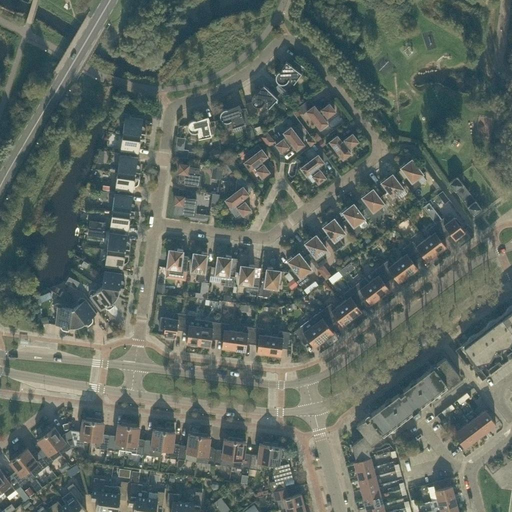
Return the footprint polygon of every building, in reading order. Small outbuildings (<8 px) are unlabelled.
[(301,73),(290,64),(286,61),(286,62),(288,63),(285,67),(284,65),(279,72),(279,71),(276,74),(275,78),(278,82),(281,83),(285,82),(288,79),(293,83),(301,73)] [(281,92),(271,83),(267,88),(264,85),(263,85),(265,87),(262,90),(261,89),(256,94),(255,94),(254,95),(252,96),(251,98),(251,100),(252,102),(253,104),(254,105),(256,106),(259,106),(261,106),(262,104),(264,103),(268,107),(277,98),(276,97),(281,92)] [(329,103),(318,111),(309,99),(298,107),(303,114),(307,111),(320,128),(327,122),(324,118),(335,110),(329,103)] [(220,112),(220,114),(220,116),(221,118),(222,120),(224,121),(226,122),(228,121),(230,120),(231,122),(232,126),(232,127),(244,123),(244,121),(250,119),(246,107),(240,109),(238,104),(238,105),(239,107),(235,109),(234,107),(227,109),(225,109),(223,109),(221,111),(220,112)] [(127,112),(125,112),(124,112),(123,112),(122,113),(122,114),(121,115),(121,116),(121,117),(121,118),(121,119),(122,120),(123,120),(124,120),(123,133),(140,136),(140,133),(145,134),(145,133),(146,129),(146,128),(145,127),(145,126),(144,126),(144,125),(143,125),(142,125),(143,119),(129,117),(129,116),(129,115),(128,114),(127,113),(127,112)] [(214,120),(208,121),(207,117),(207,119),(203,120),(203,118),(195,120),(196,119),(193,119),(191,120),(189,122),(188,124),(187,126),(188,128),(189,130),(190,131),(192,132),(194,132),(196,132),(197,131),(198,137),(198,138),(211,135),(211,133),(217,132),(217,133),(217,132),(214,120)] [(262,126),(255,128),(257,134),(264,132),(262,126)] [(296,149),(304,144),(291,126),(283,132),(286,136),(275,144),(281,151),(292,143),(296,149)] [(268,146),(274,141),(267,132),(261,136),(268,146)] [(140,138),(140,136),(123,133),(120,151),(138,153),(139,147),(140,147),(141,147),(142,146),(143,145),(144,143),(144,140),(144,139),(140,138)] [(347,149),(358,140),(352,133),(341,141),(337,135),(329,141),(330,141),(326,144),(336,157),(339,154),(343,158),(350,152),(347,149)] [(310,145),(315,142),(312,137),(307,140),(310,145)] [(328,158),(317,143),(316,142),(311,146),(317,154),(300,167),(306,174),(310,172),(318,182),(325,177),(317,166),(328,158)] [(261,160),(267,156),(258,143),(245,153),(249,158),(244,161),(250,169),(253,166),(262,176),(269,171),(261,160)] [(137,163),(138,157),(120,155),(117,172),(135,174),(135,172),(140,172),(140,168),(140,167),(140,166),(140,165),(139,164),(138,164),(138,163),(137,163)] [(416,178),(422,173),(411,159),(405,164),(404,162),(399,165),(407,176),(402,179),(411,191),(421,184),(416,178)] [(198,167),(188,166),(181,165),(179,181),(185,182),(184,189),(200,191),(201,183),(198,183),(200,173),(197,172),(198,167)] [(134,177),(135,174),(117,172),(115,189),(133,192),(134,186),(135,186),(135,185),(136,185),(137,185),(138,184),(138,183),(138,182),(139,178),(134,177)] [(403,188),(398,183),(392,174),(386,178),(384,176),(380,180),(388,190),(383,194),(392,206),(401,199),(397,193),(403,188)] [(473,215),(482,208),(457,176),(452,180),(448,182),(473,215)] [(236,191),(225,199),(231,206),(229,208),(236,216),(241,212),(243,214),(249,209),(250,208),(242,198),(248,193),(245,189),(250,186),(244,178),(241,178),(240,180),(237,180),(236,191)] [(435,195),(441,190),(439,187),(436,189),(432,192),(435,195)] [(186,197),(187,190),(179,189),(178,196),(177,196),(175,211),(194,214),(196,199),(186,197)] [(377,207),(383,203),(373,189),(367,193),(365,191),(361,195),(369,205),(364,209),(374,222),(383,215),(377,207)] [(132,202),(132,196),(115,193),(112,211),(130,213),(130,210),(135,211),(135,210),(135,207),(135,205),(135,204),(134,203),(133,202),(132,202)] [(217,207),(219,194),(212,193),(210,206),(217,207)] [(364,218),(360,213),(353,204),(347,208),(346,206),(341,209),(347,217),(342,221),(354,237),(364,230),(363,228),(368,224),(363,218),(364,218)] [(129,216),(130,213),(112,211),(110,228),(128,230),(129,224),(130,224),(131,224),(132,223),(133,222),(133,221),(134,217),(134,216),(129,216)] [(454,218),(454,217),(448,221),(443,217),(435,223),(444,234),(448,231),(455,239),(454,239),(455,239),(456,238),(458,239),(463,235),(463,233),(465,232),(465,231),(464,231),(460,225),(460,223),(456,218),(454,218)] [(344,232),(339,225),(334,218),(328,223),(326,221),(322,224),(330,235),(325,239),(335,252),(344,244),(339,237),(344,232)] [(439,238),(444,234),(435,223),(427,229),(430,235),(425,239),(436,254),(437,253),(439,253),(444,249),(444,247),(446,246),(445,246),(439,238)] [(126,240),(127,235),(109,232),(107,249),(124,251),(125,249),(129,249),(130,249),(129,249),(130,245),(130,244),(130,243),(129,242),(129,241),(128,241),(127,241),(126,240)] [(320,253),(326,249),(316,235),(310,239),(308,237),(304,241),(312,251),(307,255),(317,268),(326,261),(320,253)] [(435,254),(436,254),(425,239),(416,246),(412,241),(407,245),(416,256),(420,252),(426,260),(426,261),(428,260),(430,260),(435,256),(435,254)] [(402,256),(397,260),(408,275),(409,274),(411,275),(416,271),(416,269),(418,268),(417,267),(413,262),(411,259),(416,256),(407,245),(399,251),(402,256)] [(182,255),(183,249),(177,248),(177,250),(169,249),(167,267),(166,276),(185,279),(188,255),(182,255)] [(124,254),(124,251),(107,249),(106,257),(104,258),(102,259),(101,261),(101,263),(103,265),(105,266),(122,268),(123,263),(124,263),(125,263),(126,262),(127,262),(127,261),(128,260),(128,259),(128,255),(129,255),(124,254)] [(205,265),(207,252),(201,251),(201,254),(193,253),(191,270),(198,271),(197,281),(209,282),(211,266),(205,265)] [(305,273),(311,268),(299,253),(293,257),(291,255),(287,259),(293,267),(288,270),(300,286),(309,279),(305,273)] [(229,268),(231,255),(225,254),(225,257),(218,256),(215,274),(223,275),(222,280),(234,282),(235,269),(229,268)] [(397,260),(392,264),(387,260),(379,266),(387,277),(392,273),(398,282),(400,281),(402,281),(407,278),(407,276),(408,275),(397,260)] [(253,278),(254,264),(249,264),(248,266),(241,265),(238,283),(246,284),(245,289),(257,291),(259,278),(253,278)] [(272,269),(273,267),(267,266),(266,272),(260,271),(259,278),(257,291),(257,295),(269,296),(270,287),(277,288),(280,270),(272,269)] [(330,276),(335,281),(345,271),(341,266),(330,276)] [(383,281),(387,277),(379,266),(371,272),(374,278),(369,282),(380,296),(381,296),(383,296),(388,292),(388,290),(390,289),(389,288),(389,289),(383,281)] [(121,279),(122,273),(104,271),(103,271),(102,271),(101,271),(101,272),(100,273),(99,274),(99,275),(99,276),(99,277),(100,277),(100,278),(101,279),(102,279),(103,279),(102,286),(116,294),(120,287),(124,288),(124,287),(125,284),(125,282),(124,281),(123,280),(123,279),(122,279),(121,279)] [(291,289),(298,284),(293,278),(287,283),(291,289)] [(369,282),(364,286),(359,281),(351,288),(359,299),(364,295),(370,303),(370,304),(372,303),(374,303),(379,299),(379,297),(380,296),(369,282)] [(112,302),(116,294),(102,286),(96,291),(95,290),(94,289),(93,289),(92,289),(91,289),(91,290),(90,290),(89,291),(89,292),(89,293),(89,294),(89,295),(89,296),(100,310),(105,307),(105,308),(106,308),(107,308),(108,308),(109,308),(110,308),(111,308),(114,305),(114,306),(114,305),(112,302)] [(354,302),(359,299),(351,288),(343,294),(346,299),(341,303),(352,318),(353,317),(355,317),(360,314),(360,312),(361,311),(361,310),(354,302)] [(84,298),(83,298),(82,297),(81,297),(81,298),(80,298),(79,298),(79,299),(78,300),(78,301),(78,302),(78,303),(78,304),(79,304),(73,308),(77,324),(85,322),(88,325),(91,323),(92,322),(92,321),(93,320),(93,319),(93,318),(92,318),(92,317),(96,313),(85,299),(85,298),(84,298)] [(59,302),(58,302),(57,302),(56,302),(55,303),(54,303),(54,304),(53,304),(53,305),(53,306),(53,307),(53,308),(54,309),(55,310),(56,310),(57,310),(55,324),(61,325),(61,326),(61,327),(61,328),(62,328),(62,329),(63,329),(64,330),(68,330),(69,326),(77,324),(73,308),(61,307),(61,306),(61,305),(61,304),(60,303),(59,303),(59,302)] [(341,303),(335,307),(331,303),(323,309),(331,320),(336,316),(342,324),(342,325),(344,324),(346,324),(351,321),(351,319),(352,318),(341,303)] [(467,341),(455,350),(467,365),(469,363),(482,380),(486,377),(481,369),(476,363),(478,362),(479,362),(489,360),(490,362),(490,361),(489,360),(494,351),(493,350),(495,348),(497,351),(497,350),(495,348),(497,347),(498,348),(508,345),(509,347),(508,345),(511,337),(511,305),(509,306),(508,306),(505,311),(495,319),(490,321),(489,321),(486,326),(476,334),(470,335),(470,336),(467,341)] [(323,309),(309,320),(312,324),(324,339),(326,339),(331,335),(332,333),(333,332),(333,331),(332,332),(328,326),(326,324),(331,320),(323,309)] [(183,327),(184,313),(174,312),(172,318),(165,317),(165,318),(166,318),(165,318),(164,319),(163,325),(164,327),(163,335),(165,336),(166,337),(172,338),(174,337),(176,337),(176,336),(175,336),(177,326),(183,327)] [(184,313),(183,327),(189,328),(188,335),(187,342),(186,342),(188,343),(189,344),(195,345),(197,344),(198,344),(202,320),(194,319),(195,315),(184,313)] [(219,322),(209,321),(202,320),(198,344),(199,344),(201,346),(207,347),(208,345),(210,346),(210,345),(211,335),(217,336),(219,322)] [(309,320),(294,331),(303,342),(308,338),(309,340),(314,346),(313,346),(314,347),(315,345),(317,346),(322,342),(323,340),(324,339),(312,324),(309,320)] [(229,330),(229,323),(219,322),(217,336),(223,337),(222,347),(221,347),(223,347),(224,349),(230,350),(232,349),(233,349),(236,331),(229,330)] [(252,341),(254,327),(244,325),(242,332),(236,331),(233,349),(234,349),(236,351),(242,351),(243,350),(245,351),(245,350),(246,340),(252,341)] [(264,335),(264,328),(254,327),(252,341),(258,341),(257,351),(256,351),(256,352),(258,352),(259,354),(266,355),(267,353),(268,354),(271,335),(264,335)] [(288,345),(290,332),(279,330),(277,336),(271,335),(268,354),(270,354),(271,355),(277,356),(278,355),(281,355),(280,355),(281,344),(288,345)] [(371,444),(372,444),(383,435),(381,432),(410,410),(415,416),(420,412),(416,406),(445,383),(447,386),(460,377),(444,357),(436,364),(438,366),(435,368),(433,366),(434,369),(432,371),(430,368),(416,379),(418,381),(415,384),(413,381),(414,384),(411,386),(410,384),(402,389),(404,392),(400,395),(398,392),(391,398),(393,400),(390,403),(388,400),(390,403),(387,405),(385,403),(371,413),(373,416),(370,418),(368,415),(368,416),(369,418),(367,420),(365,418),(356,425),(364,435),(371,444)] [(488,430),(495,424),(485,410),(477,416),(488,430)] [(480,435),(488,430),(477,416),(469,422),(480,435)] [(90,439),(93,418),(86,417),(85,420),(82,419),(80,431),(70,429),(74,446),(78,445),(83,446),(84,438),(90,439)] [(100,422),(101,419),(93,418),(90,439),(97,440),(96,447),(107,449),(109,435),(102,434),(104,422),(100,422)] [(125,450),(129,423),(121,422),(121,424),(117,424),(116,435),(109,435),(107,449),(119,451),(119,449),(125,450)] [(472,441),(480,435),(469,422),(462,427),(472,441)] [(136,426),(136,424),(129,423),(125,450),(131,451),(131,452),(143,454),(144,439),(138,438),(139,427),(136,426)] [(70,429),(62,436),(55,427),(52,429),(50,427),(44,431),(61,453),(66,450),(70,448),(74,446),(70,429)] [(161,449),(164,428),(157,427),(156,429),(153,429),(151,440),(144,439),(143,454),(160,456),(161,449)] [(464,447),(472,441),(462,427),(454,433),(464,447)] [(171,431),(172,429),(164,428),(161,449),(167,450),(166,457),(178,459),(180,444),(173,443),(175,432),(171,431)] [(56,457),(61,453),(44,431),(38,436),(40,438),(37,440),(44,449),(39,453),(48,465),(57,458),(56,457)] [(196,461),(200,433),(192,432),(192,434),(188,434),(187,445),(180,444),(178,459),(196,461)] [(214,463),(215,449),(209,448),(210,437),(207,436),(207,434),(200,433),(196,461),(214,463)] [(372,444),(371,444),(364,435),(355,442),(354,443),(353,444),(353,445),(369,451),(374,447),(372,444)] [(232,459),(235,438),(228,436),(227,439),(224,438),(222,450),(215,449),(214,463),(225,465),(226,458),(232,459)] [(243,439),(235,438),(232,459),(232,464),(238,465),(237,467),(249,468),(251,454),(244,453),(246,441),(242,441),(243,439)] [(268,460),(271,442),(263,441),(263,444),(259,443),(258,455),(251,454),(249,468),(261,470),(262,462),(268,463),(268,460)] [(278,446),(278,443),(271,442),(268,460),(268,463),(274,464),(273,472),(275,480),(269,482),(271,489),(286,485),(284,479),(292,476),(285,447),(278,446)] [(370,456),(369,451),(353,445),(353,446),(352,447),(352,448),(356,460),(370,456)] [(34,457),(32,454),(27,448),(24,450),(23,448),(17,452),(23,460),(34,474),(38,470),(39,471),(48,465),(39,453),(34,457)] [(34,474),(23,460),(17,452),(11,457),(12,459),(9,461),(16,470),(12,474),(20,486),(29,479),(28,478),(34,474)] [(373,466),(371,460),(370,456),(356,460),(353,461),(356,471),(373,466)] [(358,480),(375,475),(373,466),(356,471),(358,480)] [(12,474),(7,478),(0,469),(0,487),(2,490),(6,496),(11,492),(20,486),(12,474)] [(361,489),(378,485),(375,475),(358,480),(361,489)] [(107,510),(109,496),(110,486),(104,485),(105,479),(94,477),(91,500),(97,501),(96,508),(107,510)] [(454,494),(449,478),(432,482),(433,486),(428,487),(431,500),(437,499),(454,494)] [(125,499),(128,482),(121,481),(120,486),(116,485),(116,487),(110,486),(109,496),(107,510),(118,511),(119,499),(125,499)] [(144,511),(146,498),(146,497),(147,491),(141,490),(142,484),(131,482),(129,500),(135,501),(133,511),(144,511)] [(79,500),(83,497),(73,483),(67,487),(70,491),(67,494),(71,500),(67,503),(73,511),(84,511),(87,511),(79,500)] [(363,498),(380,494),(378,485),(361,489),(363,498)] [(301,493),(288,496),(286,488),(272,491),(275,500),(277,500),(278,503),(284,502),(285,507),(303,503),(301,493)] [(162,504),(164,492),(157,491),(157,493),(149,492),(148,497),(146,497),(146,498),(144,511),(155,511),(157,504),(162,504)] [(200,509),(202,492),(195,491),(195,494),(191,494),(189,503),(184,502),(182,511),(193,511),(194,509),(200,509)] [(178,501),(179,494),(168,492),(166,505),(172,506),(170,511),(182,511),(184,502),(178,501)] [(366,508),(383,503),(380,494),(363,498),(366,508)] [(439,508),(456,504),(454,494),(437,499),(439,508)] [(73,511),(67,503),(62,507),(57,501),(49,508),(51,511),(73,511)] [(211,511),(217,506),(214,502),(208,506),(211,511)] [(2,511),(10,511),(16,508),(12,503),(2,511)] [(305,511),(303,503),(285,507),(286,511),(305,511)] [(366,511),(385,511),(383,503),(366,508),(366,511)]
